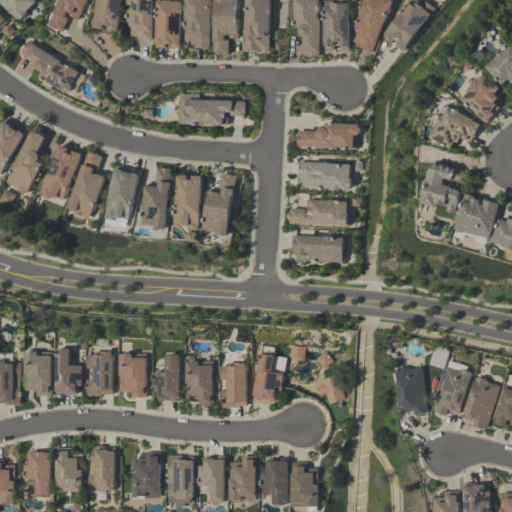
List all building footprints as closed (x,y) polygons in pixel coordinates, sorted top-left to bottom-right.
[(20,20),(14,15),(13,15),(8,11),(9,10),(0,1),(0,0),(34,0),(37,2),(27,12),(29,13),(21,21),(20,20)] [(49,26),(60,0),(89,0),(89,1),(87,1),(79,20),(70,16),(71,15),(67,14),(66,18),(69,19),(63,32),(49,26)] [(123,0),(119,31),(109,30),(109,26),(104,25),(104,29),(94,28),(97,0),(123,0)] [(153,0),(152,41),(138,41),(138,36),(132,36),(132,29),(128,28),(128,24),(129,3),(127,3),(127,0),(153,0)] [(182,0),(181,49),(171,48),(171,44),(166,44),(166,48),(156,48),(157,0),(182,0)] [(211,0),(210,49),(195,48),(195,47),(185,47),(186,11),(185,11),(186,4),(186,0),(211,0)] [(214,54),(215,0),(240,0),(239,32),(240,32),(240,38),(229,38),(229,37),(226,36),(226,40),(229,40),(229,55),(214,54)] [(270,50),(259,49),(259,51),(245,50),(246,0),(272,0),(271,7),(272,7),(272,14),(271,14),(270,50)] [(300,35),(300,33),(299,31),(300,29),(296,29),(296,26),(294,26),(294,0),(320,0),(320,14),(318,14),(318,19),(320,19),(319,57),(316,57),(316,58),(307,57),(307,56),(303,56),(304,37),(302,36),(300,35)] [(348,0),(350,50),(340,50),(340,45),(334,45),(335,50),(325,51),(324,1),(337,1),(337,0),(348,0)] [(353,42),(356,34),(354,30),(362,11),(361,10),(365,2),(366,3),(366,0),(390,0),(393,1),(372,53),(358,47),(359,45),(353,42)] [(435,8),(403,52),(395,46),(398,42),(394,39),(391,43),(383,37),(409,0),(417,0),(423,4),(425,1),(435,8)] [(0,32),(9,23),(0,14),(0,32)] [(21,55),(23,51),(22,51),(27,42),(28,43),(29,41),(61,61),(60,63),(64,66),(65,64),(79,72),(71,85),(72,88),(70,92),(67,92),(66,93),(39,77),(42,72),(40,72),(38,71),(37,69),(37,66),(37,65),(21,55)] [(511,43),(511,81),(511,82),(509,80),(502,86),(486,68),(494,60),(493,59),(502,51),(501,50),(510,41),(511,43)] [(500,107),(495,113),(496,113),(487,124),(475,114),(476,113),(461,101),(468,92),(467,91),(471,86),(470,86),(476,79),(475,79),(480,72),(500,89),(495,96),(498,99),(495,103),(500,107)] [(179,94),(189,95),(189,93),(200,94),(199,100),(245,101),(245,104),(246,104),(245,114),(244,114),(244,116),(230,116),(230,113),(226,112),(226,116),(228,116),(228,126),(206,125),(206,126),(200,126),(200,125),(178,124),(179,94)] [(481,125),(474,138),(473,137),(470,143),(461,138),(458,144),(455,142),(451,149),(430,138),(435,128),(434,127),(440,117),(439,116),(445,105),(481,125)] [(0,129),(6,119),(14,125),(12,128),(16,131),(19,127),(26,132),(1,174),(0,173),(0,129)] [(317,132),(318,131),(319,130),(321,129),(322,129),(324,129),(325,129),(326,123),(359,125),(358,127),(361,127),(361,129),(360,134),(360,136),(358,136),(357,150),(340,149),(340,148),(336,147),(336,149),(298,147),(298,131),(317,132)] [(7,183),(14,170),(13,169),(14,166),(14,165),(16,162),(17,161),(33,130),(45,136),(45,137),(46,138),(39,152),(41,153),(42,154),(42,156),(42,158),(42,160),(41,161),(40,163),(44,164),(35,181),(34,180),(28,193),(27,193),(26,195),(24,194),(20,192),(18,191),(20,189),(7,183)] [(83,155),(64,201),(58,198),(57,199),(51,196),(49,200),(40,196),(40,195),(39,195),(59,145),(69,149),(67,153),(72,155),(74,151),(83,155)] [(88,151),(99,155),(99,156),(103,157),(98,171),(94,170),(93,174),(96,175),(97,173),(106,176),(100,196),(98,202),(97,202),(96,202),(89,220),(73,214),(75,211),(68,209),(88,151)] [(299,187),(299,177),(298,177),(299,162),(351,165),(350,178),(352,178),(351,189),(350,189),(350,190),(341,190),(335,190),(335,189),(299,187)] [(421,204),(429,174),(430,174),(433,163),(442,165),(442,164),(449,165),(448,167),(456,169),(456,170),(467,173),(464,184),(453,181),(452,182),(444,179),(443,185),(461,191),(454,215),(446,213),(447,208),(437,205),(436,208),(421,204)] [(140,171),(130,220),(129,220),(127,228),(105,223),(106,219),(105,219),(116,166),(125,168),(124,172),(130,174),(131,169),(140,171)] [(172,169),(167,230),(157,229),(157,227),(142,225),(144,210),(143,210),(143,205),(144,205),(146,184),(155,185),(155,187),(159,188),(159,183),(156,183),(157,168),(161,169),(161,168),(172,169)] [(205,232),(207,216),(206,216),(207,209),(208,209),(210,190),(219,191),(219,193),(222,194),(223,189),(220,189),(221,174),(237,176),(234,200),(233,200),(229,236),(218,235),(219,233),(205,232)] [(200,231),(189,230),(189,227),(182,226),(182,225),(175,225),(178,175),(188,176),(188,180),(193,180),(193,176),(203,177),(200,231)] [(489,240),(478,236),(478,237),(465,233),(463,234),(457,233),(457,231),(454,230),(465,194),(475,197),(474,200),(479,201),(480,199),(499,205),(489,240)] [(309,214),(309,208),(307,208),(307,200),(329,201),(329,200),(334,201),(335,202),(349,203),(348,216),(350,216),(349,227),(290,224),(290,221),(289,221),(290,211),(291,211),(291,208),(305,209),(305,213),(309,214)] [(511,249),(503,247),(503,246),(492,243),(499,220),(507,223),(508,219),(511,220),(511,249)] [(345,262),(343,262),(343,263),(295,260),(296,250),(292,250),(293,236),(325,238),(325,236),(333,237),(333,238),(344,239),(343,252),(346,252),(345,262)] [(284,375),(282,392),(276,392),(275,402),(263,400),(263,401),(254,399),(260,356),(256,355),(257,345),(275,348),(274,357),(286,358),(284,375)] [(290,346),(305,347),(304,359),(290,358),(290,346)] [(56,395),(56,350),(70,349),(70,366),(83,366),(83,386),(77,386),(77,395),(56,395)] [(26,391),(25,353),(26,353),(26,351),(37,351),(37,352),(52,352),(52,396),(37,397),(37,391),(26,391)] [(112,352),(112,357),(114,357),(114,395),(102,395),(102,397),(87,397),(87,380),(94,380),(94,369),(87,369),(87,355),(94,355),(94,352),(103,352),(112,352)] [(316,360),(325,352),(333,362),(324,369),(316,360)] [(120,355),(131,355),(131,354),(146,354),(147,398),(132,398),(132,393),(121,393),(120,355)] [(166,355),(169,355),(169,354),(177,354),(177,355),(180,355),(180,402),(171,402),(171,401),(159,401),(159,391),(153,391),(153,373),(166,373),(166,355)] [(0,404),(0,361),(5,361),(14,361),(14,363),(21,363),(21,377),(21,388),(21,401),(20,401),(20,405),(7,405),(7,404),(0,404)] [(187,362),(213,362),(214,406),(199,406),(199,400),(187,401),(187,362)] [(248,406),(236,406),(236,408),(221,408),(221,391),(228,391),(227,380),(221,380),(220,367),(227,366),(227,364),(246,364),(248,406)] [(472,373),(459,415),(448,411),(446,416),(444,415),(444,416),(438,414),(438,413),(436,413),(437,411),(433,410),(446,367),(459,371),(459,370),(461,370),(461,369),(470,372),(470,373),(472,373)] [(428,412),(425,412),(425,414),(415,416),(414,411),(402,413),(396,370),(398,370),(398,369),(407,368),(407,369),(409,368),(410,370),(422,368),(428,412)] [(321,380),(336,375),(345,399),(329,404),(326,394),(320,396),(317,386),(323,384),(321,380)] [(501,386),(488,428),(484,427),(483,430),(473,426),(475,422),(463,418),(475,378),(478,378),(478,377),(486,380),(485,381),(488,382),(501,386)] [(493,426),(505,384),(511,385),(511,425),(509,425),(508,431),(493,426)] [(116,448),(117,491),(106,491),(98,491),(98,488),(91,488),(91,474),(91,464),(90,448),(96,447),(96,446),(105,446),(105,448),(116,448)] [(58,492),(58,448),(75,448),(75,454),(84,454),(84,493),(72,493),(72,492),(58,492)] [(38,497),(38,487),(35,487),(35,481),(25,481),(25,462),(31,462),(31,451),(52,451),(53,497),(38,497)] [(161,497),(147,497),(147,498),(147,499),(136,499),(136,498),(135,498),(135,459),(146,459),(146,453),(161,453),(161,497)] [(169,457),(181,456),(181,458),(195,458),(196,501),(193,501),(193,504),(186,504),(186,501),(184,501),(184,500),(176,500),(176,498),(169,498),(169,484),(169,473),(169,461),(169,457)] [(231,502),(231,463),(242,463),(242,457),(258,457),(258,501),(243,501),(243,503),(233,503),(233,502),(231,502)] [(213,504),(213,493),(209,493),(209,487),(200,487),(200,467),(205,467),(205,458),(226,458),(227,504),(213,504)] [(16,507),(6,507),(5,505),(1,505),(1,511),(0,511),(0,460),(5,460),(5,465),(17,465),(17,503),(16,503),(16,507)] [(290,506),(287,506),(287,507),(278,507),(278,506),(275,506),(275,496),(264,496),(264,489),(263,489),(263,470),(268,470),(268,460),(289,460),(290,506)] [(319,511),(309,511),(309,508),(294,508),(293,463),(308,463),(308,469),(320,469),(320,508),(319,508),(319,511)] [(464,511),(464,483),(473,483),(473,484),(485,484),(485,492),(491,492),(491,511),(464,511)] [(433,511),(433,499),(444,498),(444,492),(460,492),(460,511),(433,511)]
